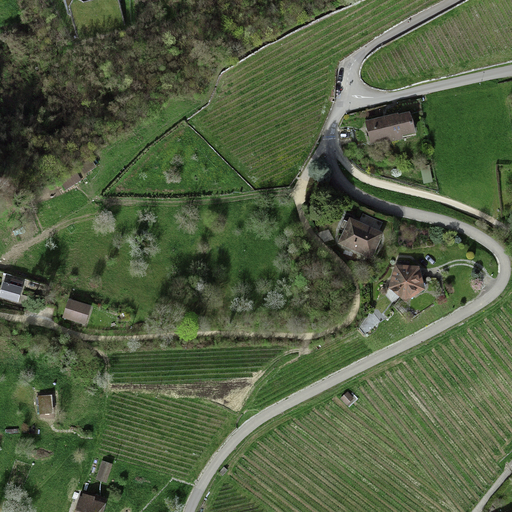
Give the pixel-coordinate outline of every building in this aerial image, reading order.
[(64,0),(78,39),(125,27),(120,2),(121,0),(64,0)] [(413,112),(367,122),(372,145),(418,135),(413,112)] [(386,233),(352,218),(340,245),(374,260),(386,233)] [(423,266),(398,264),(391,288),(408,302),(429,288),(423,266)] [(23,277),(4,273),(0,290),(0,296),(18,301),(23,277)] [(92,306),(70,299),(64,320),(86,326),(92,306)] [(357,400),(350,393),(342,401),(350,408),(357,400)] [(55,395),(40,396),(41,414),(56,414),(55,395)] [(114,464),(103,460),(98,479),(108,482),(114,464)] [(106,511),(110,496),(83,490),(78,511),(106,511)]
